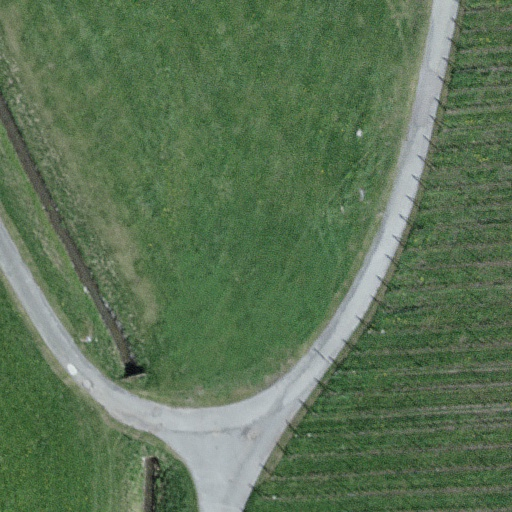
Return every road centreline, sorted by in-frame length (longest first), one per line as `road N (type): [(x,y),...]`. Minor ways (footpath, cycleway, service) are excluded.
road 1 (unclassified): [(224,433),(287,397),(373,274),(411,172),(447,0)]
road 2 (unclassified): [(0,238),(67,353),(103,391),(155,420),(224,433)]
